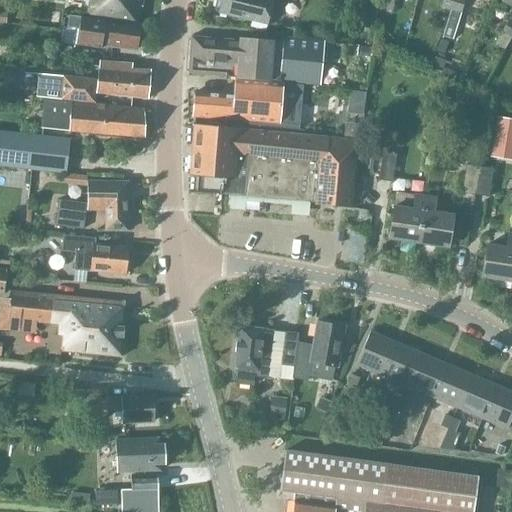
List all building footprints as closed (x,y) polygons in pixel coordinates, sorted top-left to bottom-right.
[(83,0),(88,1),(86,15),(136,22),(138,9),(140,9),(141,0),(83,0)] [(217,0),(216,7),(219,11),(219,13),(253,22),(267,25),(271,8),(273,0),(217,0)] [(443,0),(441,8),(451,11),(454,0),(443,0)] [(454,0),(451,11),(461,14),(465,0),(454,0)] [(511,0),(502,0),(502,2),(511,7),(511,9),(507,18),(510,19),(502,33),(511,38),(511,36),(511,0)] [(49,27),(60,28),(62,12),(51,11),(49,27)] [(66,16),(65,27),(77,28),(74,46),(99,50),(99,46),(134,51),(138,27),(66,16)] [(283,37),(283,44),(191,37),(188,74),(321,86),(325,40),(283,37)] [(357,52),(361,56),(371,57),(372,47),(358,46),(357,52)] [(48,76),(46,97),(59,99),(95,102),(96,95),(147,100),(150,72),(130,70),(130,66),(99,63),(97,81),(61,77),(48,76)] [(239,80),(238,97),(194,92),(192,116),(245,121),(245,126),(260,127),(299,131),(303,87),(255,82),(239,80)] [(145,110),(100,105),(41,100),(39,127),(142,138),(145,110)] [(511,119),(497,117),(491,157),(511,160),(511,119)] [(190,172),(190,175),(198,176),(196,192),(221,194),(221,189),(224,189),(226,167),(249,169),(253,131),(194,125),(190,172)] [(0,130),(0,166),(63,173),(67,138),(0,130)] [(221,189),(221,194),(352,207),(358,146),(356,145),(356,142),(253,131),(249,169),(226,167),(224,189),(221,189)] [(379,182),(391,183),(394,155),(382,154),(379,182)] [(466,165),(462,193),(476,195),(480,167),(466,165)] [(480,167),(476,195),(489,197),(494,169),(480,167)] [(127,183),(87,183),(87,209),(104,210),(104,229),(127,230),(127,214),(130,213),(130,204),(127,202),(127,183)] [(394,193),(386,240),(416,244),(423,197),(394,193)] [(423,197),(416,244),(446,249),(451,216),(431,213),(434,199),(423,197)] [(79,204),(59,200),(55,225),(81,229),(86,201),(80,200),(79,204)] [(351,230),(350,241),(366,243),(367,232),(351,230)] [(487,246),(482,277),(511,281),(511,280),(511,235),(509,235),(506,249),(487,246)] [(93,245),(93,239),(62,236),(61,251),(75,252),(73,269),(124,274),(125,272),(127,271),(128,262),(125,259),(126,248),(93,245)] [(350,241),(349,251),(365,253),(366,243),(350,241)] [(349,251),(347,262),(364,263),(365,253),(349,251)] [(59,351),(117,357),(123,302),(11,290),(8,320),(56,325),(55,336),(61,337),(59,351)] [(297,343),(292,378),(307,381),(308,377),(331,381),(334,367),(337,367),(345,327),(317,321),(312,345),(297,343)] [(285,333),(240,326),(234,368),(238,369),(236,383),(252,386),(254,376),(268,378),(268,377),(291,380),(292,378),(297,343),(299,335),(285,333)] [(371,332),(356,366),(381,376),(396,343),(371,332)] [(396,343),(381,376),(406,387),(421,354),(396,343)] [(421,354),(406,387),(431,398),(446,365),(421,354)] [(446,365),(431,398),(457,408),(472,375),(446,365)] [(352,375),(348,386),(355,389),(360,378),(352,375)] [(472,375),(457,408),(482,419),(496,386),(472,375)] [(511,392),(496,386),(482,419),(507,430),(511,419),(511,392)] [(106,389),(86,390),(88,412),(123,410),(124,423),(153,421),(151,396),(106,398),(106,389)] [(402,397),(394,394),(390,404),(398,408),(402,397)] [(402,397),(398,408),(405,411),(410,401),(402,397)] [(272,414),(287,416),(289,400),(275,398),(272,414)] [(452,419),(445,415),(440,426),(448,429),(452,419)] [(452,419),(448,429),(455,432),(460,422),(452,419)] [(157,440),(116,440),(116,472),(158,472),(158,465),(163,465),(163,458),(165,458),(165,452),(163,452),(163,446),(157,446),(157,440)] [(472,511),(478,478),(285,451),(279,491),(296,493),(292,511),(472,511)] [(511,471),(511,470),(497,469),(495,488),(510,489),(511,471)] [(132,490),(122,490),(122,511),(157,511),(156,475),(132,476),(132,490)]
